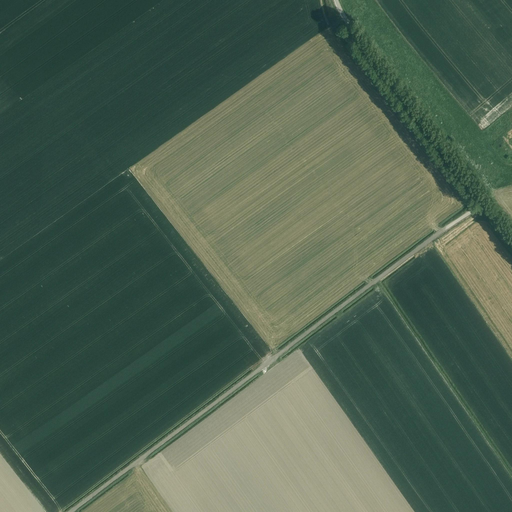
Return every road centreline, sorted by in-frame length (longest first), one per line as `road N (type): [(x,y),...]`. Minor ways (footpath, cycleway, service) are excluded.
road 1 (unclassified): [(70,511),(485,201)]
road 2 (tertiary): [(485,201),(335,0)]
